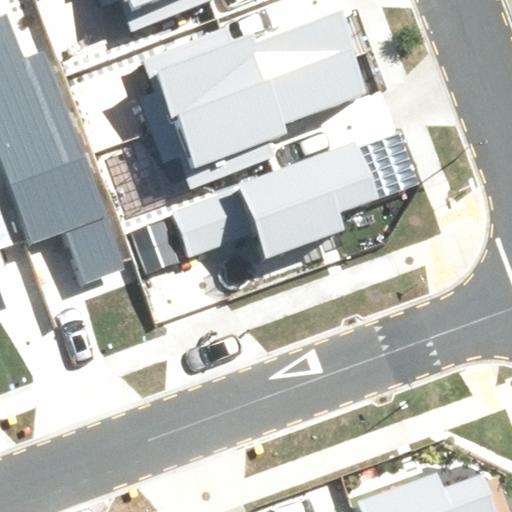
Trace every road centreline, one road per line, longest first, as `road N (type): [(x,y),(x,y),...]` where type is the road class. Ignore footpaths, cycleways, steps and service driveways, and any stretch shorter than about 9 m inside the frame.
road 1 (residential): [(511,306),(175,431)]
road 2 (residential): [(175,431),(0,492)]
road 3 (residential): [(460,0),(511,141)]
